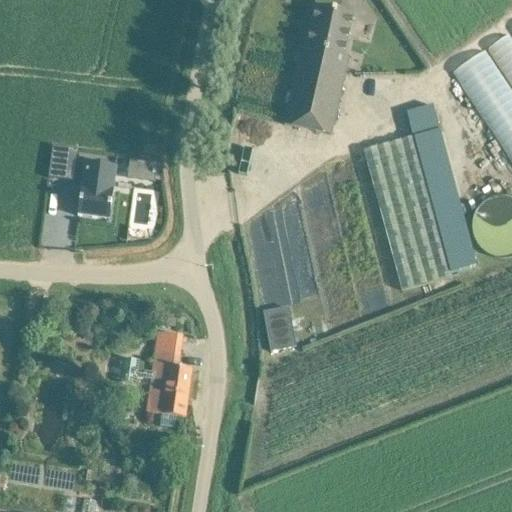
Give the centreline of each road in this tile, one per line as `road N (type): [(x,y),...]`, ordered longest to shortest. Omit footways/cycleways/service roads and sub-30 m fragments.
road 1 (unclassified): [(200,272),(185,159),(211,0)]
road 2 (unclassified): [(201,511),(217,343),(200,272)]
road 3 (unclassified): [(200,272),(0,271)]
